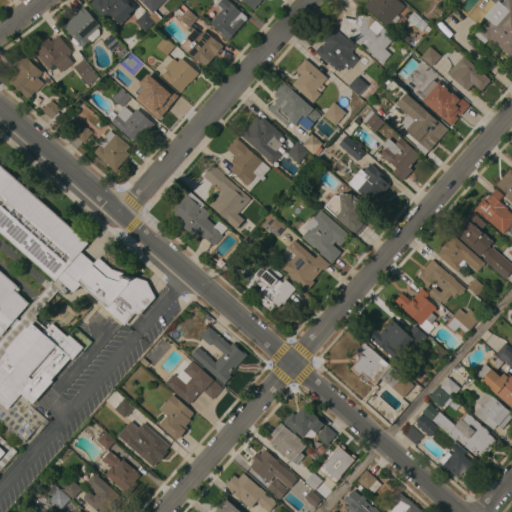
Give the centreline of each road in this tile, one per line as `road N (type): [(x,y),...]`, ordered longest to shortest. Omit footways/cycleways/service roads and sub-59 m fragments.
road 1 (tertiary): [(511,113),(162,511)]
road 2 (tertiary): [(457,511),(124,218)]
road 3 (residential): [(124,218),(313,0)]
road 4 (residential): [(124,218),(0,107)]
